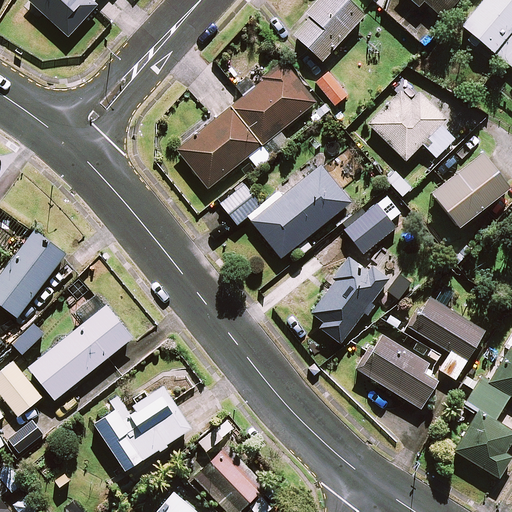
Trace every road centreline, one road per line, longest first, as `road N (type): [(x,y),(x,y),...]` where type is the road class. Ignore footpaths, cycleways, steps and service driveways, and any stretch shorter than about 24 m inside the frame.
road 1 (tertiary): [(67,143),(170,256),(286,404),(376,487)]
road 2 (residential): [(67,143),(200,0)]
